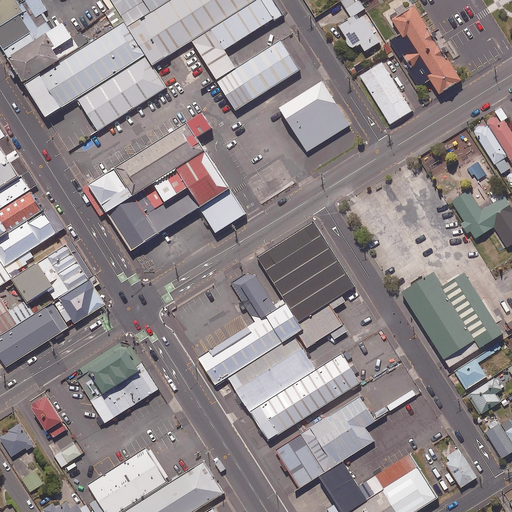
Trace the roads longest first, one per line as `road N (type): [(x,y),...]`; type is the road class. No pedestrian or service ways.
road 1 (unclassified): [(499,483),(317,194)]
road 2 (secondary): [(0,90),(138,308)]
road 3 (secondary): [(138,308),(267,511)]
road 4 (tertiary): [(138,308),(317,194)]
road 5 (unclassified): [(289,0),(386,151)]
road 6 (tertiary): [(138,308),(0,395)]
road 7 (tertiary): [(386,151),(511,74)]
